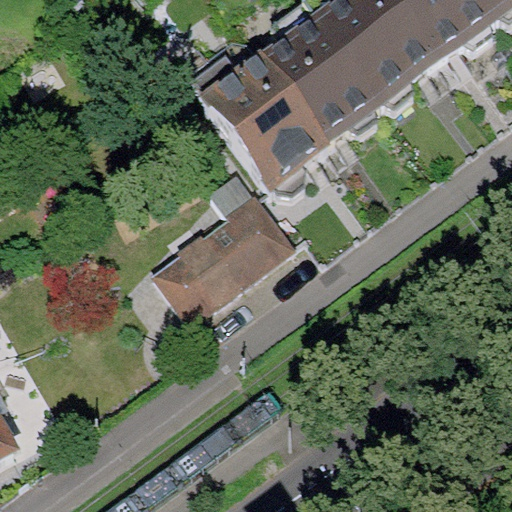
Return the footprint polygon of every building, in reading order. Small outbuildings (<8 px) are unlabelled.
[(412,104),(410,93),(424,83),(437,73),(382,0),(363,0),(350,11),(341,0),(322,0),(303,15),(378,117),(384,113),(393,118),(412,104)] [(382,0),(437,73),(450,64),(463,54),(472,59),(492,44),(489,34),(495,30),(472,0),(382,0)] [(511,0),(472,0),(495,30),(499,27),(508,32),(511,29),(511,0)] [(376,130),(375,120),(378,117),(303,15),(270,39),(285,59),(263,75),(324,157),(335,149),(348,139),(357,144),(376,130)] [(324,157),(263,75),(261,72),(240,89),(225,69),(192,93),(207,113),(205,114),(269,202),(274,198),(277,203),(291,205),(303,196),(305,182),(302,177),(314,168),(326,159),(324,157)] [(228,229),(264,277),(291,258),(236,186),(210,205),(228,229)] [(264,277),(228,229),(204,247),(240,296),(247,290),(264,277)] [(203,246),(179,264),(215,313),(223,308),(240,296),(204,247),(203,246)] [(198,326),(215,313),(179,264),(153,283),(189,333),(198,326)] [(0,441),(0,428),(7,425),(0,415),(0,471),(13,464),(0,441)]
